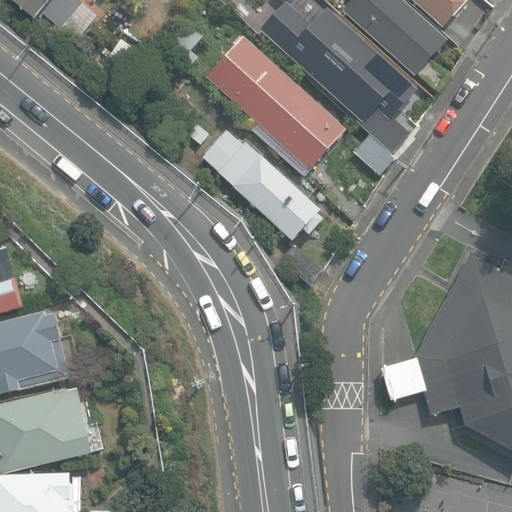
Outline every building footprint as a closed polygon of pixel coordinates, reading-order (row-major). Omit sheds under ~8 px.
[(19,0),(17,3),(38,22),(40,20),(53,31),(78,0),(19,0)] [(420,76),(434,60),(452,41),(406,0),(356,0),(346,12),(418,77),(420,76)] [(413,0),(446,29),(472,0),(413,0)] [(303,75),(362,127),(388,98),(394,103),(409,87),(403,82),(406,79),(339,19),(315,46),(268,4),(254,19),(284,46),(286,44),(290,48),(286,53),(307,71),(303,75)] [(312,171),(349,130),(247,37),(245,39),(242,36),(235,43),(238,46),(209,78),(312,171)] [(140,52),(123,40),(111,57),(128,69),(140,52)] [(434,60),(420,76),(440,93),(450,76),(434,60)] [(410,133),(384,110),(370,125),(396,149),(410,133)] [(230,130),(204,158),(296,242),(306,230),(313,236),(328,219),(323,214),(325,211),(250,143),(247,146),(230,130)] [(393,155),(368,133),(353,149),(378,172),(393,155)] [(312,286),(326,270),(295,244),(281,261),(312,286)] [(0,314),(25,308),(8,249),(0,251),(0,314)] [(511,273),(503,269),(508,261),(493,253),(489,262),(473,253),(417,357),(388,364),(398,400),(428,392),(435,413),(464,406),(469,424),(511,446),(511,273)] [(0,391),(1,395),(70,379),(61,340),(62,339),(56,316),(48,318),(47,314),(0,324),(0,391)] [(82,385),(0,404),(0,473),(7,473),(98,452),(82,385)] [(77,472),(0,474),(0,511),(79,511),(79,485),(77,485),(77,472)]
